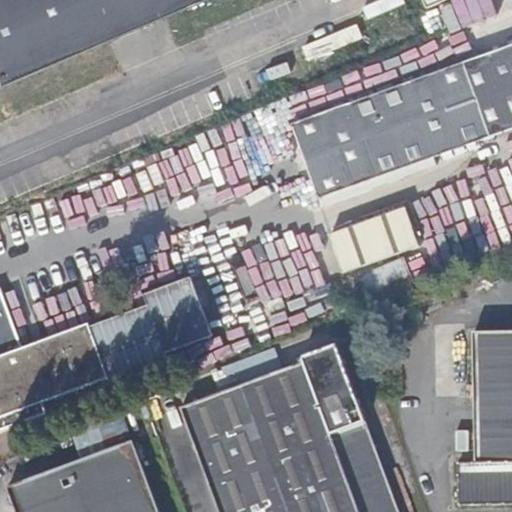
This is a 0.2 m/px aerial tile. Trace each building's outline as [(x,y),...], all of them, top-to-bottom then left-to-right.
[(0,0),(0,86),(1,86),(64,59),(93,47),(150,23),(204,0),(0,0)] [(423,0),(427,8),(443,1),(445,0),(423,0)] [(279,71),(333,49),(330,39),(275,60),(279,71)] [(318,199),(511,130),(511,46),(292,124),(318,199)] [(418,247),(405,209),(329,235),(342,274),(398,254),(418,247)] [(498,223),(434,246),(440,264),(472,253),(476,264),(509,252),(498,223)] [(415,284),(405,258),(358,277),(368,303),(415,284)] [(112,388),(171,363),(167,353),(213,334),(204,314),(189,277),(143,296),(147,306),(90,330),(89,328),(24,352),(0,290),(0,435),(49,417),(45,406),(109,381),(112,388)] [(362,325),(402,308),(398,299),(358,316),(362,325)] [(265,306),(231,317),(240,345),(274,335),(265,306)] [(511,332),(473,333),(474,418),(474,463),(457,463),(458,506),(511,505),(511,332)] [(409,511),(343,348),(184,411),(226,511),(409,511)] [(456,433),(454,454),(468,455),(469,434),(456,433)] [(170,511),(143,440),(8,490),(16,511),(170,511)]
